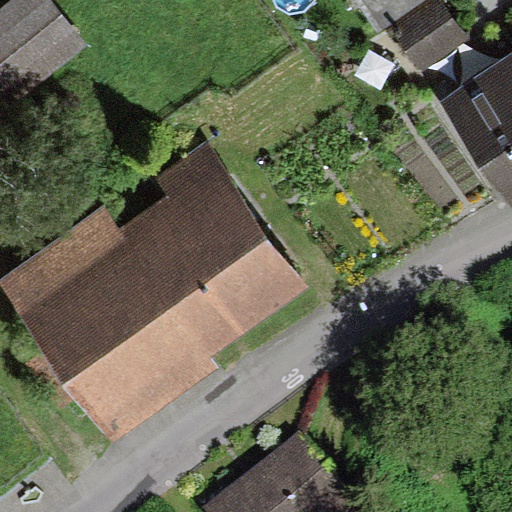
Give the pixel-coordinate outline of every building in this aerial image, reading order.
[(0,0),(0,67),(13,85),(89,27),(68,0),(0,0)] [(356,0),(381,35),(431,0),(356,0)] [(432,0),(392,30),(423,71),(469,37),(440,0),(432,0)] [(511,53),(446,98),(480,149),(511,195),(511,53)] [(7,270),(123,431),(224,358),(216,347),(311,279),(268,220),(206,134),(154,172),(164,187),(125,215),(111,196),(7,270)] [(210,511),(354,511),(300,442),(251,481),(210,511)]
